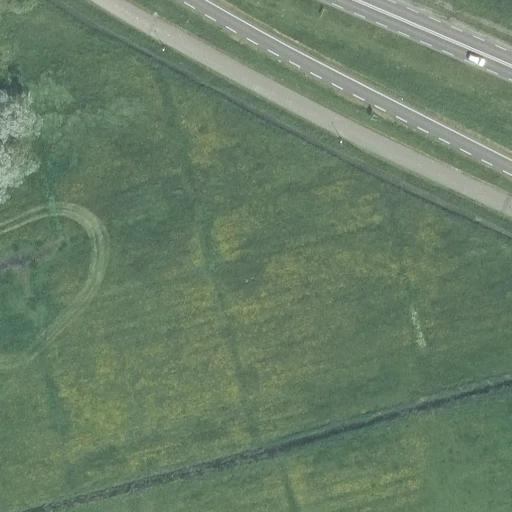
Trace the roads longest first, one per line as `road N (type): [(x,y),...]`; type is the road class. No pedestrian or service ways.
road 1 (unclassified): [(511,207),(332,123),(102,0)]
road 2 (primary): [(189,0),(511,171)]
road 3 (primary): [(511,67),(354,0)]
